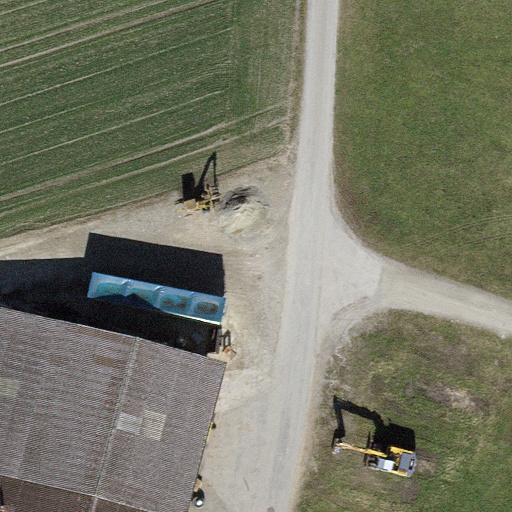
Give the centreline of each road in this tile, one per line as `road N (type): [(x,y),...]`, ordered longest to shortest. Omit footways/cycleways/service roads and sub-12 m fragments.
road 1 (track): [(325,0),(319,260),(511,320)]
road 2 (track): [(0,257),(98,216),(319,180)]
road 3 (track): [(278,511),(319,260)]
